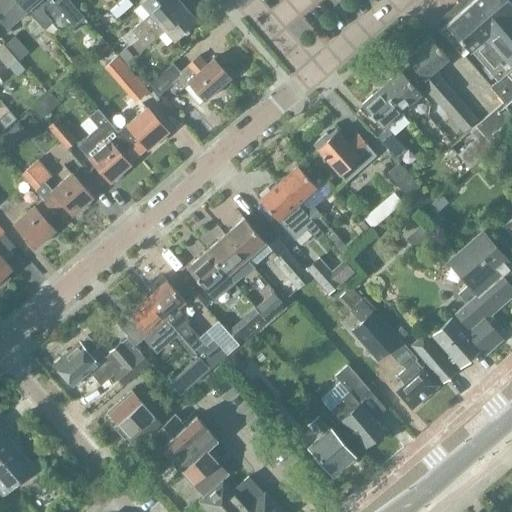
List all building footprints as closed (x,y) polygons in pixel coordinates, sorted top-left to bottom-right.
[(0,0),(0,18),(8,27),(28,9),(19,0),(0,0)] [(19,0),(28,9),(35,19),(44,29),(52,22),(44,12),(43,4),(48,0),(19,0)] [(55,0),(53,2),(74,26),(84,18),(68,0),(55,0)] [(121,0),(111,9),(118,17),(133,3),(130,0),(121,0)] [(132,30),(123,37),(130,45),(132,43),(139,38),(181,1),(179,0),(143,0),(142,1),(152,12),(132,30)] [(470,0),(447,21),(460,36),(471,49),(473,48),(475,50),(511,18),(511,1),(511,0),(470,0)] [(181,1),(139,38),(132,43),(140,53),(166,29),(176,40),(197,21),(181,1)] [(511,18),(475,50),(488,65),(499,78),(492,84),(494,86),(511,70),(511,18)] [(35,19),(27,27),(35,36),(38,34),(46,43),(52,38),(44,29),(35,19)] [(14,36),(6,43),(19,59),(28,52),(14,36)] [(407,66),(427,89),(464,131),(478,119),(434,69),(448,57),(430,37),(407,58),(411,62),(407,66)] [(17,61),(3,44),(0,46),(0,59),(8,69),(10,67),(17,61)] [(127,48),(119,55),(127,65),(135,58),(127,48)] [(119,55),(106,66),(136,101),(138,99),(149,90),(131,69),(127,65),(119,55)] [(190,82),(205,100),(231,78),(214,58),(207,64),(199,55),(187,66),(187,67),(181,73),(173,63),(151,83),(160,94),(174,82),(181,90),(190,82)] [(17,61),(10,67),(17,76),(25,69),(17,61)] [(402,110),(427,89),(407,66),(402,70),(401,69),(382,87),(402,110)] [(477,125),(478,126),(511,96),(511,70),(494,86),(505,99),(477,125)] [(383,127),(402,110),(382,87),(362,104),(383,127)] [(48,94),(33,107),(42,117),(57,104),(48,94)] [(511,96),(478,126),(495,145),(511,129),(511,96)] [(128,125),(119,133),(131,146),(139,155),(148,148),(149,149),(169,132),(148,107),(127,125),(128,125)] [(131,146),(119,133),(97,108),(89,116),(98,126),(78,144),(111,182),(132,164),(122,154),(131,146)] [(0,120),(0,121),(6,129),(17,120),(10,112),(0,120)] [(47,126),(66,148),(76,140),(57,118),(47,126)] [(407,149),(389,128),(378,137),(397,158),(407,149)] [(338,130),(318,148),(340,173),(347,181),(376,155),(369,147),(358,134),(349,142),(338,130)] [(16,142),(6,132),(0,137),(0,147),(4,152),(16,142)] [(28,156),(19,164),(25,171),(22,174),(43,199),(55,212),(56,212),(64,205),(73,215),(93,198),(81,184),(72,173),(56,187),(51,191),(52,191),(50,193),(46,187),(48,186),(45,182),(52,176),(38,160),(34,163),(28,156)] [(420,187),(399,163),(387,174),(408,198),(419,188),(420,187)] [(298,166),(279,183),(314,223),(323,215),(306,196),(316,187),(298,166)] [(314,223),(279,183),(260,199),(295,239),(314,223)] [(408,198),(406,199),(419,213),(432,202),(419,188),(408,198)] [(442,194),(429,206),(436,213),(448,201),(442,194)] [(55,212),(43,199),(35,206),(34,206),(14,223),(36,248),(55,230),(46,220),(55,212)] [(511,217),(503,225),(511,235),(511,217)] [(244,218),(225,234),(245,257),(264,241),(244,218)] [(361,219),(352,227),(362,238),(371,230),(361,219)] [(424,224),(406,239),(417,251),(434,236),(424,224)] [(0,226),(0,286),(10,278),(6,273),(12,268),(3,259),(11,253),(4,245),(11,239),(0,226)] [(460,293),(469,303),(457,313),(471,330),(468,332),(486,352),(502,337),(489,323),(495,318),(491,313),(511,294),(511,288),(506,281),(511,275),(511,265),(483,232),(449,261),(470,284),(460,293)] [(225,234),(207,250),(227,274),(236,265),(245,276),(254,268),(245,257),(225,234)] [(272,261),(297,290),(310,278),(286,249),(272,261)] [(207,250),(187,267),(216,300),(235,283),(227,274),(207,250)] [(320,256),(307,267),(330,293),(356,270),(346,258),(333,270),(320,256)] [(151,288),(145,293),(148,297),(166,318),(178,331),(183,337),(211,369),(227,354),(211,335),(205,340),(188,321),(189,319),(178,307),(185,301),(167,280),(161,274),(148,285),(151,288)] [(310,280),(292,296),(298,303),(316,287),(310,280)] [(348,288),(337,298),(349,311),(360,300),(348,288)] [(273,292),(256,307),(266,319),(284,304),(273,292)] [(148,297),(129,314),(147,334),(144,337),(156,351),(178,331),(166,318),(148,297)] [(351,332),(378,361),(388,352),(398,342),(360,300),(349,311),(361,323),(351,332)] [(253,306),(243,315),(256,329),(266,320),(253,306)] [(480,349),(452,318),(432,335),(460,367),(480,349)] [(400,326),(393,332),(400,340),(407,334),(400,326)] [(455,371),(424,335),(412,345),(443,382),(455,371)] [(54,364),(74,386),(99,365),(89,353),(97,347),(87,336),(79,343),(78,342),(54,364)] [(398,342),(388,352),(401,366),(403,365),(406,368),(400,374),(407,382),(396,391),(412,409),(440,385),(424,367),(423,368),(415,360),(416,359),(400,341),(398,342)] [(115,371),(126,383),(151,361),(140,349),(115,371)] [(331,410),(341,421),(343,420),(365,446),(367,444),(370,444),(376,440),(376,437),(384,430),(362,403),(360,404),(358,401),(370,390),(348,364),(336,376),(345,387),(349,384),(353,389),(342,399),(343,400),(331,410)] [(177,376),(168,384),(179,397),(188,389),(177,376)] [(140,447),(152,436),(165,425),(164,425),(133,390),(108,412),(118,423),(114,427),(126,439),(130,436),(140,447)] [(277,408),(269,414),(280,427),(288,420),(277,408)] [(165,425),(152,436),(205,495),(230,474),(208,449),(218,440),(197,416),(186,425),(176,414),(164,425),(165,425)] [(0,491),(3,495),(15,485),(12,482),(32,465),(8,437),(14,432),(0,415),(0,491)] [(309,447),(325,465),(333,474),(354,455),(331,428),(329,429),(319,417),(309,426),(320,438),(309,447)] [(264,495),(249,477),(232,492),(222,481),(200,501),(209,511),(281,511),(265,494),(264,495)]
